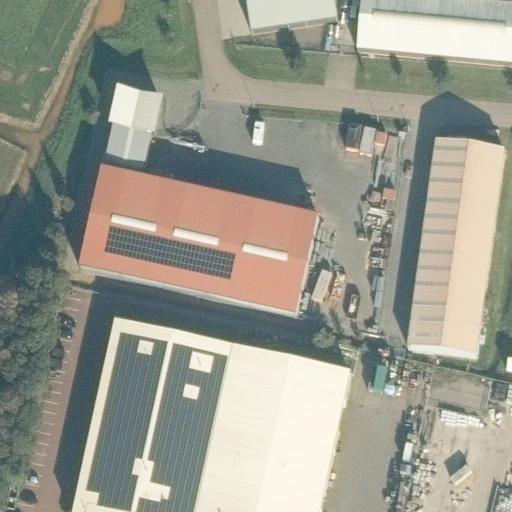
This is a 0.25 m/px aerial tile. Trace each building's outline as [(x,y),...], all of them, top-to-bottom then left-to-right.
[(335,0),(246,0),(252,37),(339,24),(335,0)] [(511,69),(511,0),(363,0),(359,55),(511,69)] [(81,273),(298,322),(320,223),(145,183),(162,106),(121,96),(81,273)] [(439,229),(494,237),(506,155),(438,146),(426,231),(439,233),(439,229)] [(426,231),(424,249),(491,259),(494,237),(439,229),(439,233),(426,231)] [(424,249),(417,300),(484,310),(491,259),(424,249)] [(477,362),(484,310),(417,300),(409,352),(477,362)] [(322,511),(352,380),(235,354),(117,328),(76,511),(322,511)]
